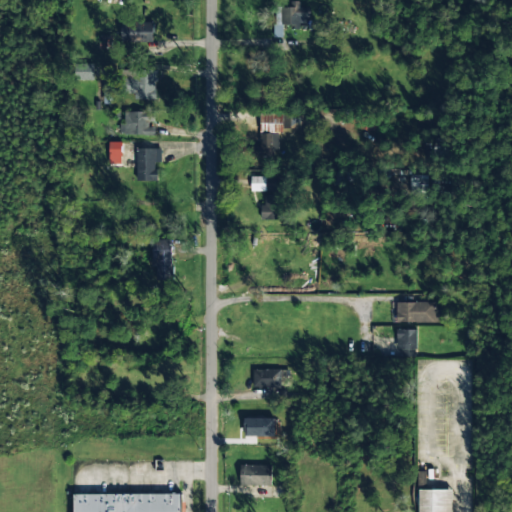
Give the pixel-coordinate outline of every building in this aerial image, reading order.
[(281,26),(303,27),(303,19),(310,20),(310,8),(299,7),(300,2),(290,1),(290,8),(281,7),(281,26)] [(152,24),(128,23),(127,42),(152,43),(152,24)] [(284,50),(284,26),(272,25),(272,50),(284,50)] [(92,81),(93,65),(74,64),(73,80),(92,81)] [(103,104),(113,104),(113,86),(104,86),(103,104)] [(119,124),(119,134),(154,135),(154,125),(153,125),(154,112),(124,112),(124,124),(119,124)] [(256,157),(278,156),(278,133),(282,133),(282,115),(260,115),(261,147),(256,148),(256,157)] [(121,143),(109,142),(108,164),(120,164),(121,143)] [(157,172),(157,149),(138,149),(138,172),(157,172)] [(250,192),(280,193),(280,178),(251,177),(250,192)] [(260,220),(280,220),(281,196),(261,196),(260,220)] [(153,279),(171,279),(172,241),(154,240),(153,279)] [(393,303),(393,323),(438,323),(438,303),(393,303)] [(417,330),(397,330),(396,350),(416,350),(417,330)] [(253,389),(280,388),(280,378),(289,378),(289,369),(282,369),(282,361),(275,361),(275,370),(253,370),(253,389)] [(274,418),(244,419),(244,437),(275,436),(274,418)] [(271,466),(241,465),(240,486),(271,486),(271,466)] [(451,511),(452,490),(418,490),(417,511),(451,511)]
